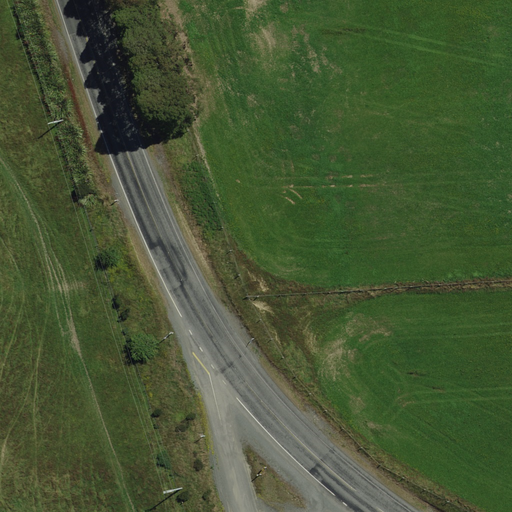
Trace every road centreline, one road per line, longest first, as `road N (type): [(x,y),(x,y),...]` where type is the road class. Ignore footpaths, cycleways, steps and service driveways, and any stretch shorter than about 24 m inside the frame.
road 1 (primary): [(216,344),(143,194),(75,0)]
road 2 (primary): [(370,503),(298,438),(216,344)]
road 3 (unclassified): [(216,344),(209,374),(244,511)]
